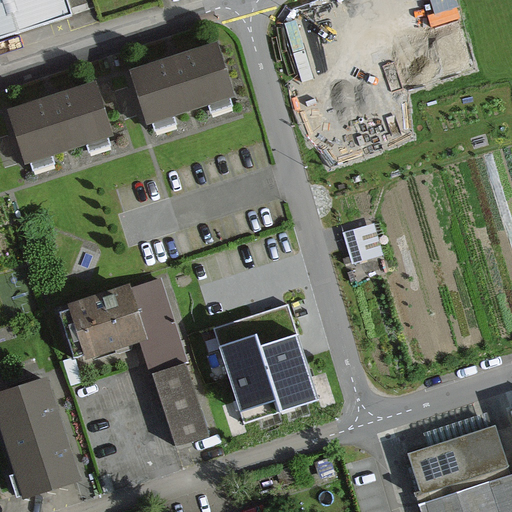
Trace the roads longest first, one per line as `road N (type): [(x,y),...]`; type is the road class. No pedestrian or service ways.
road 1 (residential): [(365,423),(241,0)]
road 2 (residential): [(365,423),(97,511)]
road 3 (residential): [(0,74),(234,0)]
road 4 (residential): [(511,374),(365,423)]
